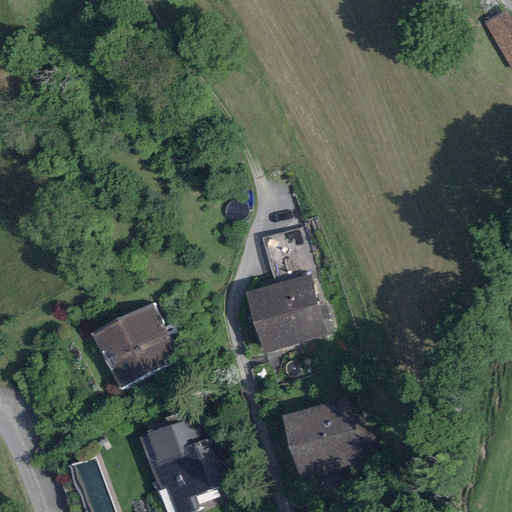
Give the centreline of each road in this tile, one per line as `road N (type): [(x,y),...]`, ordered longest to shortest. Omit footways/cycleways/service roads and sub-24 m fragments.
road 1 (residential): [(284,511),(231,313),(262,210),(262,178)]
road 2 (track): [(511,258),(464,383),(437,511)]
road 3 (track): [(262,178),(245,131),(158,0)]
